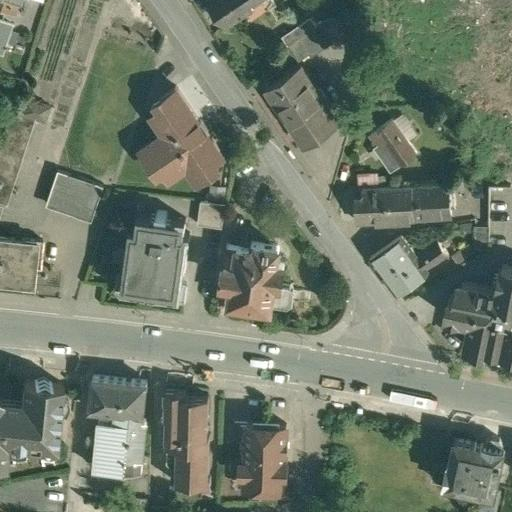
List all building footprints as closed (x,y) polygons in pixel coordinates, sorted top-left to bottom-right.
[(20,0),(0,0),(0,9),(16,15),(20,0)] [(60,0),(27,106),(24,105),(22,111),(38,117),(48,120),(86,0),(60,0)] [(208,0),(225,26),(254,6),(252,2),(255,0),(208,0)] [(313,17),(283,37),(288,44),(317,24),(313,17)] [(373,24),(340,18),(336,40),(369,46),(373,24)] [(13,24),(0,19),(0,38),(8,41),(13,24)] [(317,24),(288,44),(299,61),(310,53),(312,56),(336,40),(322,21),(317,24)] [(340,121),(301,64),(267,87),(306,144),(340,121)] [(224,155),(179,86),(163,96),(169,107),(156,115),(167,132),(157,138),(158,140),(144,149),(155,167),(165,160),(174,174),(190,164),(201,182),(217,172),(211,163),(224,155)] [(22,111),(16,109),(0,152),(0,200),(7,203),(38,117),(22,111)] [(394,115),(371,129),(379,141),(376,143),(392,168),(418,152),(394,115)] [(103,185),(57,171),(46,204),(93,219),(103,185)] [(378,171),(359,172),(360,187),(379,186),(378,171)] [(451,182),(436,183),(438,218),(452,217),(451,182)] [(379,186),(360,187),(360,189),(366,188),(366,195),(355,196),(356,220),(416,219),(438,218),(436,183),(413,184),(379,186)] [(226,203),(202,200),(198,223),(223,227),(226,203)] [(157,213),(139,211),(137,225),(131,224),(124,274),(141,277),(139,287),(152,289),(150,301),(151,302),(153,289),(165,290),(167,280),(184,283),(191,232),(185,232),(187,218),(169,215),(169,211),(158,210),(157,213)] [(488,227),(476,226),(475,248),(487,249),(488,227)] [(368,230),(354,239),(357,244),(371,235),(368,230)] [(42,239),(0,234),(0,281),(33,285),(35,267),(39,268),(42,239)] [(415,256),(401,236),(368,259),(395,295),(428,271),(427,269),(449,254),(439,239),(415,256)] [(281,242),(251,239),(250,246),(233,244),(232,249),(227,249),(224,273),(230,274),(226,301),(224,301),(223,305),(258,307),(258,306),(268,306),(270,311),(276,311),(280,308),(282,302),(297,303),(303,299),(305,288),(301,283),(290,282),(292,260),(286,260),(286,249),(281,242)] [(511,269),(503,267),(497,290),(463,284),(460,298),(450,296),(446,317),(470,321),(465,346),(477,348),(478,344),(500,348),(499,353),(502,353),(503,349),(511,350),(511,269)] [(148,380),(94,375),(91,408),(116,411),(144,415),(148,380)] [(0,464),(7,466),(10,442),(27,444),(26,447),(41,448),(41,445),(58,447),(64,383),(51,382),(45,378),(38,381),(24,379),(22,399),(3,397),(2,396),(0,394),(0,464)] [(209,395),(185,394),(185,390),(167,390),(166,416),(169,416),(169,435),(167,435),(167,448),(177,448),(176,480),(171,480),(171,482),(209,483),(210,437),(208,437),(209,395)] [(144,415),(116,411),(115,420),(100,419),(95,466),(140,472),(146,421),(144,420),(144,415)] [(288,424),(249,423),(249,432),(245,435),(245,447),(248,451),(248,460),(243,460),(242,473),(247,473),(246,486),(278,488),(285,488),(286,476),(288,476),(289,458),(287,458),(288,424)] [(485,443),(456,438),(450,463),(449,463),(445,483),(484,491),(481,506),(498,510),(503,487),(497,486),(506,447),(504,447),(504,445),(503,444),(501,438),(493,437),(487,441),(485,441),(485,443)] [(288,476),(286,476),(285,488),(278,488),(278,503),(285,503),(295,500),(296,476),(288,476)]
